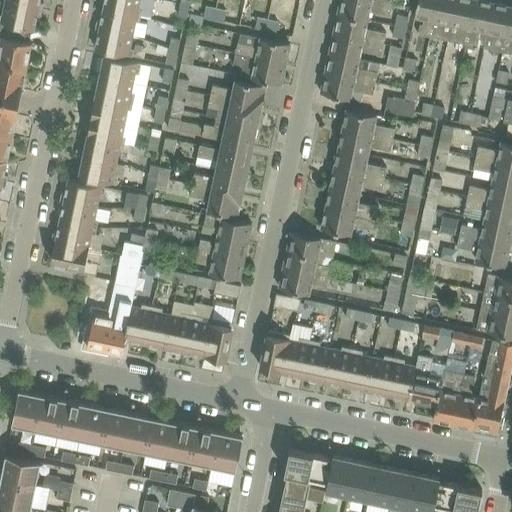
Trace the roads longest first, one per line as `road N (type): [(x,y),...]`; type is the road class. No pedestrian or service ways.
road 1 (residential): [(239,399),(319,0)]
road 2 (residential): [(0,347),(71,0)]
road 3 (residential): [(511,462),(269,411)]
road 4 (residential): [(239,399),(0,352)]
